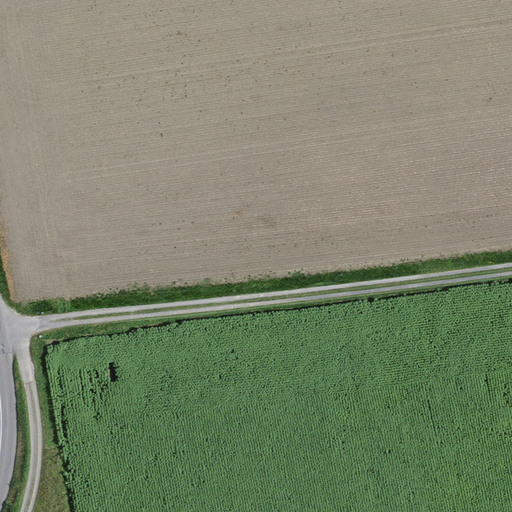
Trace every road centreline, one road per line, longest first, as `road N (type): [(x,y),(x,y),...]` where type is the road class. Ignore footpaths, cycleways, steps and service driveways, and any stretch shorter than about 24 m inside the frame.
road 1 (track): [(511,265),(15,325)]
road 2 (track): [(24,511),(35,448),(15,325)]
